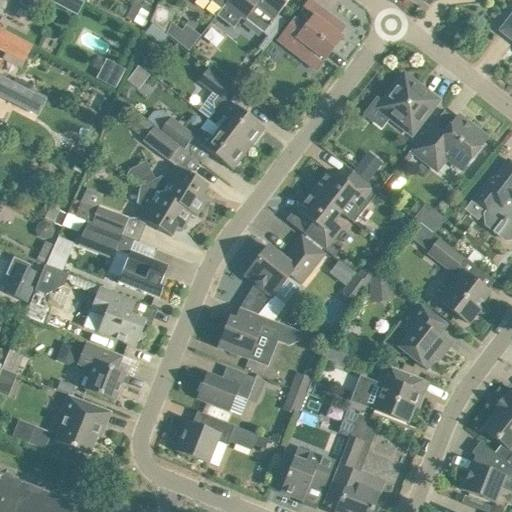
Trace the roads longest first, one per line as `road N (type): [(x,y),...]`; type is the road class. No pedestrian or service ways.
road 1 (residential): [(253,511),(150,472),(142,437),(209,264),(394,19)]
road 2 (residential): [(410,511),(457,402),(511,331)]
road 3 (residential): [(511,114),(394,19)]
